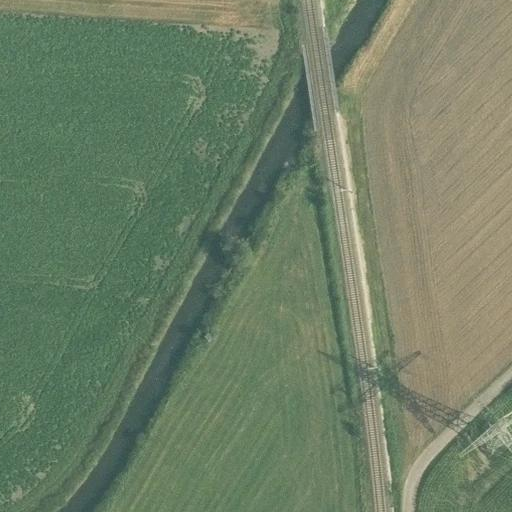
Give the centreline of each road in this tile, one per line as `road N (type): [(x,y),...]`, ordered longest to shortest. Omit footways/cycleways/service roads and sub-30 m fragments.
road 1 (track): [(413,479),(385,365),(357,119),(364,77),(410,0)]
road 2 (track): [(406,511),(424,460),(511,372)]
